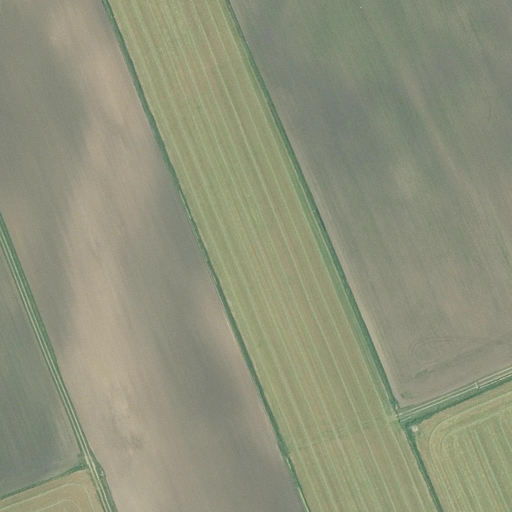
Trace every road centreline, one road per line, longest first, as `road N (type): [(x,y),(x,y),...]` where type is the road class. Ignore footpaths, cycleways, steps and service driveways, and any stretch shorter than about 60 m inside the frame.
road 1 (track): [(106,511),(0,237)]
road 2 (track): [(394,419),(511,370)]
